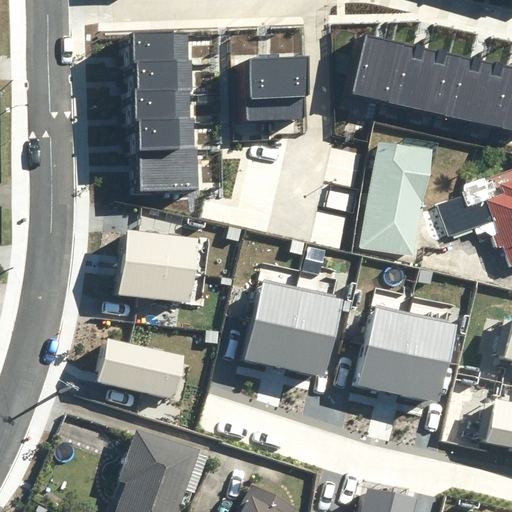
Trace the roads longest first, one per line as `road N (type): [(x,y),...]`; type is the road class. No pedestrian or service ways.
road 1 (residential): [(46,6),(44,260),(28,358),(0,428)]
road 2 (residential): [(313,0),(317,133),(285,227)]
road 3 (residential): [(245,0),(46,6)]
